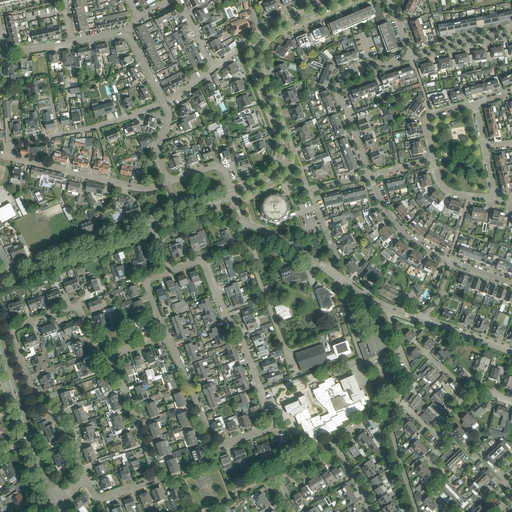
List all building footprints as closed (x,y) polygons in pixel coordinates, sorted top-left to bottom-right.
[(86,6),(85,0),(74,3),(75,9),(73,9),(73,10),(84,7),(86,6)] [(200,0),(197,0),(190,4),(192,9),(203,4),(200,0)] [(275,3),(278,1),(277,0),(267,0),(269,3),(272,12),(276,10),(278,9),(275,3)] [(272,12),(269,3),(263,5),(262,1),(259,3),(261,9),(264,7),(267,13),(268,13),(269,13),(272,12)] [(416,12),(418,6),(409,1),(408,2),(407,4),(407,5),(406,7),(414,11),(416,12)] [(374,17),(378,27),(388,23),(388,22),(386,22),(383,15),(380,15),(380,13),(382,12),(382,11),(381,10),(381,9),(380,8),(379,8),(378,7),(377,7),(376,7),(375,7),(373,8),(372,6),(370,7),(374,17)] [(73,10),(74,15),(85,13),(84,7),(73,10)] [(362,11),(366,21),(374,17),(370,7),(362,11)] [(411,16),(414,11),(406,7),(405,9),(404,9),(404,11),(403,12),(409,15),(411,20),(413,19),(412,17),(411,16)] [(173,18),(178,16),(174,8),(169,10),(173,18)] [(195,14),(197,19),(206,14),(203,9),(195,14)] [(169,10),(164,13),(168,21),(173,18),(169,10)] [(359,24),(366,21),(362,11),(354,14),(359,24)] [(128,12),(120,14),(123,24),(129,23),(127,16),(130,16),(130,17),(128,12)] [(248,17),(246,12),(239,15),(241,20),(231,24),(235,34),(250,27),(248,22),(247,23),(246,19),(248,17)] [(87,19),(85,13),(74,15),(76,21),(87,19)] [(168,21),(164,13),(159,16),(163,24),(168,21)] [(502,21),(506,20),(505,13),(497,15),(499,25),(502,24),(502,21)] [(117,26),(123,24),(120,14),(114,15),(117,26)] [(207,23),(216,18),(218,17),(218,16),(216,18),(215,16),(208,19),(206,14),(197,19),(200,24),(205,21),(207,23)] [(350,27),(359,24),(354,14),(346,17),(350,27)] [(111,27),(117,26),(114,15),(109,16),(111,27)] [(499,25),(497,15),(490,16),(491,23),(496,22),(496,25),(499,25)] [(105,28),(111,27),(109,16),(103,18),(105,28)] [(163,24),(159,16),(154,18),(159,29),(162,28),(160,25),(163,24)] [(487,24),(491,23),(490,16),(483,17),(484,28),(488,27),(487,24)] [(342,31),(350,27),(346,17),(338,21),(342,31)] [(481,28),(484,28),(483,17),(475,19),(477,26),(481,25),(481,28)] [(98,24),(99,28),(99,30),(105,28),(103,18),(97,19),(97,21),(98,24)] [(205,33),(213,29),(211,24),(217,21),(216,18),(207,23),(208,25),(202,28),(203,29),(202,30),(202,31),(203,33),(204,33),(205,33)] [(76,21),(77,27),(88,25),(87,19),(76,21)] [(412,28),(420,25),(418,19),(409,22),(410,26),(411,25),(412,28)] [(477,26),(475,19),(468,20),(470,30),(473,30),(472,27),(477,26)] [(467,31),(470,30),(468,20),(460,22),(462,29),(466,28),(467,31)] [(333,35),(342,31),(338,21),(328,25),(330,32),(332,31),(333,35)] [(458,30),(462,29),(460,22),(453,23),(455,33),(458,33),(458,30)] [(378,27),(381,36),(391,32),(388,23),(378,27)] [(455,33),(453,23),(446,24),(447,32),(451,31),(452,34),(455,33)] [(135,29),(138,34),(148,29),(145,24),(135,29)] [(413,34),(422,31),(424,30),(422,24),(420,25),(412,28),(413,30),(412,31),(413,34)] [(447,32),(446,24),(435,26),(437,31),(438,34),(440,34),(440,36),(443,35),(443,32),(447,32)] [(89,30),(88,25),(77,27),(78,33),(89,30)] [(318,29),(322,38),(324,37),(325,40),(331,37),(328,31),(326,32),(323,27),(322,27),(321,27),(320,27),(319,28),(319,29),(318,29)] [(56,38),(53,28),(48,29),(50,37),(53,37),(53,39),(56,38)] [(138,34),(141,40),(150,35),(148,29),(138,34)] [(183,29),(174,34),(176,39),(186,34),(183,29)] [(218,36),(222,34),(224,33),(223,30),(219,32),(218,30),(215,32),(213,29),(205,33),(205,34),(204,35),(205,38),(206,38),(207,38),(216,34),(217,37),(218,36)] [(319,40),(322,38),(318,29),(317,30),(316,29),(315,29),(314,30),(313,31),(312,32),(314,37),(312,38),(314,44),(320,42),(319,40)] [(42,42),(45,41),(42,30),(36,32),(38,40),(42,39),(42,42)] [(415,37),(416,39),(424,36),(422,31),(413,34),(414,37),(415,37)] [(381,36),(384,44),(394,41),(391,32),(381,36)] [(189,40),(186,34),(176,39),(179,45),(189,40)] [(314,44),(312,38),(311,37),(309,38),(307,34),(305,35),(304,34),(303,34),(302,34),(301,35),(305,45),(309,44),(310,45),(311,46),(314,44)] [(141,40),(143,45),(153,40),(150,35),(141,40)] [(298,36),(298,37),(298,38),(296,39),(298,43),(295,44),(300,57),(303,55),(303,54),(302,51),(307,49),(305,45),(301,35),(300,35),(299,36),(298,36)] [(424,36),(416,39),(417,42),(416,42),(417,45),(421,44),(422,47),(432,44),(430,40),(428,41),(426,36),(424,36)] [(210,43),(212,48),(221,44),(218,39),(210,43)] [(156,46),(153,40),(143,45),(146,50),(144,51),(145,52),(154,46),(156,46)] [(179,45),(182,50),(192,45),(189,40),(179,45)] [(111,50),(112,56),(112,57),(113,62),(118,59),(117,56),(118,56),(117,53),(120,53),(120,51),(123,50),(122,41),(115,43),(116,49),(111,50)] [(278,51),(276,53),(282,57),(284,55),(285,55),(290,49),(290,50),(294,49),(290,41),(287,42),(287,43),(284,48),(279,45),(276,50),(278,51)] [(394,41),(384,44),(387,53),(391,51),(391,53),(396,51),(398,51),(394,41)] [(193,44),(192,45),(182,50),(183,49),(186,55),(196,49),(193,44)] [(224,49),(221,44),(212,48),(215,53),(218,52),(220,56),(225,51),(224,49)] [(100,54),(102,53),(101,45),(95,46),(97,55),(94,56),(94,58),(95,65),(96,70),(99,69),(100,69),(100,68),(101,67),(101,66),(100,66),(100,65),(99,65),(99,64),(98,64),(97,57),(100,57),(100,54)] [(145,52),(147,57),(157,52),(154,46),(145,52)] [(504,58),(507,58),(506,50),(506,52),(504,52),(503,48),(500,48),(500,46),(497,47),(498,58),(504,57),(504,58)] [(83,48),(85,58),(86,64),(91,63),(91,58),(89,47),(83,48)] [(489,52),(488,53),(490,61),(493,60),(493,59),(498,58),(497,47),(493,47),(493,49),(491,49),(491,54),(489,54),(488,53),(489,53),(489,52)] [(79,57),(75,57),(76,59),(77,66),(77,68),(81,67),(80,60),(79,59),(85,58),(83,48),(77,49),(79,57)] [(199,55),(196,49),(186,55),(189,60),(199,55)] [(351,49),(349,49),(353,60),(358,58),(356,50),(353,51),(351,49)] [(479,50),(481,61),(486,60),(487,61),(490,61),(488,53),(488,54),(486,55),(485,50),(482,51),(482,49),(479,50)] [(333,57),(326,50),(323,53),(330,60),(333,57)] [(473,65),(473,66),(475,65),(475,61),(481,61),(479,50),(475,50),(476,52),(473,52),(474,57),(471,57),(471,55),(470,55),(473,65)] [(72,56),(72,55),(70,55),(69,52),(63,53),(64,56),(63,56),(64,63),(65,63),(65,65),(71,64),(71,67),(73,67),(75,78),(78,77),(77,68),(77,66),(76,59),(75,57),(75,55),(72,56)] [(147,57),(150,62),(160,57),(157,52),(147,57)] [(340,52),(339,53),(343,64),(348,62),(345,54),(342,55),(340,52)] [(453,60),(455,68),(458,67),(458,66),(464,64),(461,53),(457,54),(458,56),(455,56),(456,61),(454,62),(453,60),(454,60),(453,60)] [(473,66),(473,65),(470,55),(468,56),(467,53),(465,54),(464,53),(461,53),(464,64),(469,63),(470,65),(473,65),(473,66)] [(51,54),(51,55),(50,55),(51,64),(55,63),(55,69),(59,68),(57,54),(53,54),(51,54)] [(322,54),(319,56),(324,61),(321,68),(332,72),(334,67),(327,64),(327,63),(329,61),(322,54)] [(189,60),(192,65),(202,60),(199,55),(189,60)] [(113,62),(113,63),(112,66),(120,62),(125,70),(128,68),(127,65),(133,62),(130,57),(125,59),(123,57),(118,59),(113,62)] [(163,62),(160,57),(150,62),(153,67),(163,62)] [(452,68),(455,68),(453,60),(454,62),(451,62),(450,58),(447,59),(447,57),(443,58),(446,69),(452,67),(452,68)] [(436,64),(438,72),(441,71),(441,70),(446,69),(443,58),(440,59),(440,60),(438,61),(439,64),(436,64)] [(34,71),(32,61),(28,61),(27,61),(27,59),(21,60),(22,66),(21,66),(21,67),(22,67),(22,71),(23,73),(34,71)] [(204,66),(202,60),(192,65),(194,71),(204,66)] [(153,67),(156,73),(165,68),(163,62),(153,67)] [(438,74),(438,72),(436,64),(436,65),(436,66),(434,67),(432,63),(430,63),(429,62),(426,63),(429,73),(430,76),(438,74)] [(5,64),(4,64),(5,76),(10,75),(11,79),(11,80),(12,80),(18,79),(17,66),(16,66),(13,67),(13,66),(12,66),(12,65),(13,65),(12,63),(9,64),(8,63),(5,63),(5,64)] [(227,67),(221,72),(225,77),(229,73),(233,77),(239,72),(236,67),(237,66),(234,63),(227,68),(227,67)] [(418,69),(420,77),(424,76),(423,75),(429,73),(426,63),(423,64),(423,65),(420,66),(422,70),(419,71),(418,69)] [(284,64),(275,67),(277,73),(276,74),(281,87),(292,83),(284,64)] [(411,67),(406,69),(410,80),(418,78),(415,71),(413,72),(411,67)] [(128,74),(129,78),(138,73),(136,68),(130,71),(128,68),(125,70),(123,71),(124,73),(125,76),(128,74)] [(319,73),(323,74),(330,77),(332,72),(321,68),(319,73)] [(406,69),(401,71),(405,82),(410,80),(406,69)] [(187,81),(184,76),(182,71),(177,74),(182,84),(187,81)] [(403,82),(405,82),(401,71),(396,72),(399,80),(402,79),(403,82)] [(141,78),(138,73),(129,78),(131,81),(129,82),(131,87),(137,84),(135,81),(143,77),(141,78)] [(319,73),(317,78),(328,82),(330,77),(323,74),(319,73)] [(171,77),(176,87),(182,84),(177,74),(171,77)] [(391,74),(386,76),(388,84),(391,83),(392,86),(395,85),(391,74)] [(506,77),(503,78),(502,76),(498,77),(500,80),(503,87),(509,84),(506,77)] [(171,90),(176,87),(171,77),(166,80),(171,90)] [(37,88),(47,85),(45,78),(35,81),(37,88)] [(326,87),(328,82),(317,78),(317,80),(320,82),(319,84),(326,87)] [(166,80),(160,82),(166,92),(171,90),(166,80)] [(236,93),(245,90),(241,80),(232,84),(232,86),(233,89),(234,89),(236,93)] [(377,82),(372,84),(375,92),(376,96),(383,94),(381,86),(379,87),(377,82)] [(210,83),(203,87),(209,98),(214,95),(215,98),(217,101),(219,100),(220,101),(223,100),(218,90),(218,91),(216,92),(215,90),(214,90),(210,83)] [(471,95),(477,94),(475,86),(474,83),(469,85),(469,86),(471,95)] [(372,93),(375,92),(372,84),(367,86),(370,97),(372,97),(372,93)] [(369,98),(370,97),(367,86),(362,88),(364,96),(367,95),(369,98)] [(462,93),(465,92),(464,89),(463,87),(463,86),(460,86),(460,88),(454,89),(457,101),(458,101),(459,101),(460,100),(461,100),(463,99),(462,93)] [(300,101),(297,92),(295,87),(286,90),(287,93),(284,94),(288,105),(300,101)] [(150,98),(145,88),(138,92),(141,97),(140,97),(140,99),(141,101),(142,102),(150,98)] [(445,90),(447,97),(450,96),(452,102),(454,102),(455,102),(456,102),(457,101),(454,89),(449,91),(449,89),(445,90)] [(319,100),(330,96),(328,91),(325,92),(324,90),(318,91),(319,94),(320,94),(321,96),(318,99),(319,100)] [(352,94),(349,95),(352,103),(360,101),(356,90),(351,91),(352,94)] [(444,98),(447,97),(445,90),(442,91),(443,92),(437,94),(440,105),(441,105),(443,105),(443,104),(446,104),(444,98)] [(191,98),(190,98),(198,112),(202,110),(199,105),(206,102),(200,91),(193,94),(194,94),(195,96),(193,96),(193,98),(191,98)] [(422,99),(425,98),(422,91),(418,93),(419,95),(411,104),(421,112),(425,107),(420,104),(422,102),(421,100),(422,99)] [(437,93),(427,95),(429,102),(433,101),(434,107),(437,106),(439,106),(439,105),(440,105),(437,94),(437,93)] [(251,105),(247,94),(235,99),(236,103),(238,103),(240,109),(239,109),(240,113),(244,111),(248,110),(247,106),(251,105)] [(125,110),(134,107),(131,98),(121,101),(123,108),(124,107),(125,110)] [(50,99),(38,101),(40,111),(51,109),(50,99)] [(92,107),(95,117),(115,111),(113,101),(98,105),(97,101),(91,102),(92,107)] [(188,110),(187,107),(186,107),(185,105),(189,104),(187,101),(181,104),(183,107),(184,108),(177,112),(180,118),(190,113),(191,113),(191,112),(191,111),(191,110),(190,110),(189,110),(188,110)] [(321,105),(322,109),(323,110),(334,106),(332,101),(324,104),(321,105)] [(495,106),(494,103),(488,104),(489,108),(483,109),(484,112),(485,112),(485,115),(493,113),(492,107),(495,106)] [(411,104),(406,111),(411,116),(413,113),(418,117),(421,112),(411,104)] [(300,106),(290,110),(294,122),(303,118),(300,110),(301,110),(300,106)] [(336,111),(334,106),(323,110),(324,113),(327,111),(328,114),(336,111)] [(83,109),(71,111),(72,115),(73,122),(80,121),(80,117),(81,117),(81,118),(85,117),(83,109)] [(359,127),(367,123),(369,122),(366,114),(368,114),(367,110),(357,114),(359,121),(357,121),(359,126),(359,127)] [(244,111),(240,113),(238,114),(239,118),(238,119),(239,121),(246,118),(250,127),(246,129),(247,132),(251,130),(260,127),(254,112),(254,113),(251,114),(251,113),(245,115),(244,111)] [(43,114),(46,130),(55,128),(54,120),(51,121),(49,115),(52,114),(52,112),(43,114)] [(26,122),(27,130),(39,128),(37,119),(36,113),(31,114),(32,121),(26,122)] [(61,115),(61,119),(62,125),(65,125),(65,126),(66,126),(68,126),(68,125),(68,124),(69,124),(68,118),(70,117),(69,113),(63,113),(63,115),(62,115),(61,115)] [(329,116),(326,118),(328,124),(339,120),(337,114),(330,117),(329,116)] [(385,126),(389,124),(391,124),(390,121),(389,115),(383,117),(385,126)] [(157,120),(147,117),(146,122),(147,122),(146,126),(148,127),(146,132),(151,134),(153,128),(156,129),(157,124),(156,124),(157,120)] [(185,132),(191,129),(188,123),(189,122),(187,119),(186,118),(180,121),(181,124),(179,126),(182,132),(185,131),(185,132)] [(20,119),(12,121),(12,123),(9,123),(11,131),(13,130),(15,136),(22,135),(20,119)] [(134,123),(126,126),(129,134),(141,129),(138,121),(134,122),(134,123)] [(407,125),(408,130),(418,129),(417,123),(411,124),(411,121),(403,123),(402,124),(403,125),(404,126),(407,125)] [(363,131),(364,134),(373,131),(369,122),(367,123),(359,127),(361,132),(363,131)] [(496,125),(487,126),(487,127),(488,126),(489,129),(488,129),(488,132),(500,130),(498,124),(496,125)] [(297,129),(302,143),(311,139),(305,125),(297,129)] [(330,129),(332,134),(343,130),(341,125),(333,128),(330,129)] [(419,134),(418,129),(408,130),(409,136),(407,136),(407,140),(414,138),(414,135),(419,134)] [(111,131),(106,133),(109,142),(118,138),(119,141),(124,140),(121,131),(118,132),(117,130),(111,132),(111,131)] [(332,134),(334,140),(338,138),(338,137),(345,135),(343,130),(332,134)] [(497,130),(488,132),(489,132),(490,135),(489,135),(490,138),(494,137),(494,142),(501,141),(501,136),(498,136),(497,130)] [(365,142),(365,143),(374,139),(372,137),(375,136),(373,131),(364,134),(365,137),(363,138),(365,142)] [(262,139),(259,134),(249,138),(251,144),(254,142),(255,145),(254,145),(257,153),(262,151),(262,150),(266,148),(264,141),(261,142),(260,140),(262,139)] [(139,152),(145,150),(144,146),(152,143),(148,135),(138,139),(142,147),(137,148),(139,152)] [(340,141),(339,140),(335,141),(337,148),(348,143),(346,138),(340,141)] [(85,147),(86,139),(76,139),(76,141),(75,145),(85,147)] [(375,142),(374,139),(365,143),(367,148),(369,147),(371,150),(379,147),(377,141),(375,142)] [(412,147),(412,150),(422,148),(421,142),(415,143),(415,140),(404,142),(406,148),(412,147)] [(66,164),(67,164),(68,158),(71,159),(71,158),(73,151),(74,145),(70,144),(69,150),(63,148),(62,154),(60,162),(61,162),(61,164),(65,165),(66,164)] [(48,153),(47,145),(31,147),(31,148),(27,148),(26,150),(21,150),(21,155),(31,156),(48,159),(49,158),(48,153)] [(193,149),(185,152),(187,157),(186,158),(189,165),(198,162),(195,154),(199,153),(196,145),(192,147),(193,149)] [(312,163),(322,159),(323,159),(329,156),(328,152),(314,158),(310,147),(303,150),(307,161),(311,160),(312,163),(311,163),(312,163)] [(371,159),(380,156),(382,155),(384,154),(383,151),(381,152),(379,147),(371,150),(372,153),(370,154),(371,158),(371,159)] [(201,150),(199,151),(201,156),(203,155),(205,161),(213,158),(210,148),(205,150),(205,149),(202,150),(201,150)] [(340,152),(341,157),(352,153),(350,148),(342,151),(340,152)] [(423,153),(422,148),(412,150),(409,150),(409,151),(411,156),(412,159),(418,158),(418,155),(423,153)] [(103,164),(103,162),(96,160),(98,151),(94,150),(92,163),(95,164),(93,170),(100,172),(103,164)] [(225,164),(227,163),(230,162),(231,163),(235,162),(231,150),(224,152),(223,151),(222,150),(220,151),(219,152),(220,154),(219,154),(222,163),(223,163),(224,164),(225,164)] [(495,159),(496,162),(504,160),(507,160),(506,154),(508,153),(508,151),(504,151),(497,152),(498,155),(494,156),(494,160),(495,159)] [(54,156),(53,155),(52,160),(60,162),(62,154),(55,152),(54,156)] [(133,161),(137,159),(137,158),(143,156),(142,152),(124,159),(126,162),(133,160),(133,161)] [(178,167),(182,166),(182,164),(185,163),(181,152),(173,155),(172,157),(171,156),(168,162),(169,163),(172,169),(175,168),(177,169),(178,167)] [(246,166),(250,165),(246,155),(244,156),(243,153),(239,155),(240,158),(236,159),(239,167),(246,165),(246,166)] [(341,157),(341,158),(342,160),(343,160),(343,163),(354,159),(352,153),(341,157)] [(73,165),(80,167),(82,159),(83,155),(80,155),(78,156),(78,158),(75,157),(74,159),(73,165)] [(380,156),(371,159),(371,160),(372,159),(373,164),(376,163),(377,166),(385,163),(382,155),(380,156)] [(80,167),(87,169),(89,161),(82,159),(80,167)] [(343,163),(345,168),(356,164),(354,159),(343,163)] [(100,172),(108,174),(109,167),(107,167),(107,165),(103,164),(103,162),(103,164),(100,172)] [(319,175),(326,172),(323,164),(317,166),(315,165),(314,167),(310,169),(311,171),(310,173),(311,174),(312,175),(313,177),(314,177),(315,179),(319,178),(319,175)] [(358,169),(356,164),(345,168),(345,169),(349,169),(350,172),(358,169)] [(126,169),(127,167),(122,166),(121,174),(131,176),(133,168),(129,167),(128,170),(126,169)] [(33,167),(31,174),(41,176),(43,170),(33,167)] [(16,181),(16,179),(20,179),(20,182),(25,183),(27,174),(22,172),(23,170),(14,168),(11,180),(16,181)] [(43,170),(41,176),(39,183),(40,183),(39,186),(41,187),(43,187),(44,181),(48,182),(50,172),(43,170)] [(416,184),(420,183),(430,180),(428,175),(423,176),(422,170),(415,172),(416,178),(416,184)] [(63,183),(65,175),(50,172),(48,182),(49,183),(54,184),(55,181),(63,183)] [(404,178),(398,179),(400,190),(406,188),(404,178)] [(394,191),(400,190),(398,179),(392,181),(394,191)] [(430,180),(420,183),(416,184),(417,189),(419,189),(420,191),(421,191),(423,196),(427,193),(426,187),(431,186),(430,180)] [(392,181),(386,182),(389,193),(394,191),(392,181)] [(79,193),(80,185),(70,182),(68,190),(79,193)] [(104,194),(105,186),(87,183),(86,191),(104,194)] [(511,183),(509,184),(501,186),(502,188),(501,188),(501,192),(506,191),(507,194),(509,193),(510,194),(511,194),(511,183)] [(365,188),(359,189),(361,200),(367,199),(365,188)] [(356,202),(361,200),(359,189),(353,191),(356,202)] [(42,190),(33,195),(37,202),(38,201),(40,207),(48,203),(42,190)] [(431,204),(434,202),(440,194),(436,190),(432,195),(430,193),(425,198),(428,200),(427,201),(431,204)] [(353,191),(347,192),(350,203),(356,202),(353,191)] [(338,204),(344,203),(341,194),(341,192),(335,193),(338,204)] [(341,194),(344,203),(344,204),(350,203),(347,192),(341,194)] [(284,222),(285,222),(284,220),(287,218),(287,217),(289,215),(289,212),(290,211),(289,207),(291,207),(289,207),(289,203),(288,202),(289,202),(287,200),(286,198),(285,198),(285,197),(284,197),(285,194),(284,194),(283,197),(281,196),(282,193),(281,195),(278,194),(270,195),(267,197),(266,195),(267,197),(264,199),(261,206),(261,210),(259,210),(261,210),(261,214),(266,220),(269,221),(268,223),(269,223),(269,222),(273,223),(280,222),(283,220),(284,222)] [(335,193),(329,195),(332,206),(338,204),(335,193)] [(89,194),(86,196),(90,205),(94,203),(90,194),(89,194)] [(440,194),(434,202),(438,205),(436,207),(438,210),(443,204),(441,202),(445,198),(440,194)] [(127,197),(120,195),(119,202),(125,204),(126,208),(125,209),(128,217),(141,212),(138,204),(134,206),(132,201),(130,202),(129,199),(126,198),(127,197)] [(326,207),(332,206),(329,195),(323,196),(326,207)] [(20,197),(16,199),(24,216),(28,214),(20,197)] [(446,206),(444,206),(442,210),(447,212),(453,214),(456,202),(451,200),(449,206),(446,205),(446,206)] [(399,214),(406,208),(408,207),(404,201),(401,202),(396,205),(398,208),(396,209),(399,214)] [(458,215),(461,216),(463,210),(460,209),(462,204),(456,202),(453,214),(458,216),(458,215)] [(67,207),(63,209),(67,217),(71,216),(69,210),(67,207)] [(399,214),(403,218),(410,213),(406,208),(399,214)] [(477,222),(477,218),(479,209),(473,208),(472,213),(469,213),(469,214),(466,214),(465,219),(471,220),(471,221),(477,222)] [(484,209),(479,209),(477,218),(477,222),(486,223),(487,215),(484,215),(484,209)] [(497,226),(498,222),(500,212),(494,211),(493,216),(490,216),(489,223),(492,223),(491,225),(497,226)] [(368,224),(371,222),(379,217),(377,214),(376,212),(370,215),(370,214),(364,216),(365,219),(368,224)] [(505,213),(500,212),(498,222),(497,226),(501,227),(502,227),(502,226),(503,226),(503,225),(506,226),(507,219),(504,219),(505,213)] [(352,213),(350,214),(346,215),(342,216),(336,217),(338,222),(330,225),(335,237),(337,236),(337,237),(338,237),(340,237),(341,236),(340,235),(343,234),(340,227),(347,224),(345,219),(350,217),(352,220),(354,218),(352,213)] [(414,217),(410,213),(403,218),(407,223),(414,217)] [(381,220),(379,217),(371,222),(374,227),(371,228),(373,231),(380,227),(378,228),(377,225),(382,222),(381,220)] [(413,229),(419,222),(415,218),(409,225),(413,229)] [(81,225),(84,233),(90,231),(90,232),(95,230),(91,220),(87,222),(88,223),(81,225)] [(424,226),(419,222),(413,229),(418,233),(424,226)] [(378,233),(382,237),(389,230),(387,228),(385,226),(380,230),(378,228),(380,227),(373,231),(376,234),(378,233)] [(422,237),(428,230),(424,226),(418,233),(422,237)] [(228,230),(221,233),(224,241),(217,243),(220,249),(230,246),(229,245),(234,243),(233,240),(232,240),(228,230)] [(389,245),(387,244),(391,240),(390,241),(388,239),(393,235),(391,233),(389,230),(382,237),(379,239),(383,243),(382,244),(382,245),(385,249),(389,245)] [(205,245),(209,244),(204,231),(198,233),(199,235),(189,239),(191,244),(194,252),(198,251),(197,250),(206,247),(205,245)] [(425,239),(430,241),(434,234),(429,231),(425,239)] [(344,242),(338,245),(342,253),(344,251),(346,255),(353,251),(350,248),(352,247),(351,244),(354,242),(350,234),(342,239),(344,242)] [(440,236),(434,234),(430,241),(435,244),(440,236)] [(435,244),(440,247),(445,239),(440,236),(435,244)] [(169,245),(174,260),(185,256),(183,252),(187,251),(182,237),(175,240),(177,245),(170,247),(169,245)] [(453,243),(445,239),(440,247),(440,248),(443,249),(445,250),(447,247),(451,249),(453,243)] [(395,255),(397,252),(404,245),(401,243),(399,241),(395,246),(393,244),(394,243),(389,249),(395,255)] [(463,256),(466,249),(467,246),(457,242),(456,248),(460,249),(458,254),(463,256)] [(12,245),(4,248),(7,253),(10,251),(13,260),(18,258),(21,257),(27,255),(22,244),(19,245),(20,247),(15,249),(14,247),(13,248),(12,245)] [(395,255),(403,261),(406,256),(404,254),(408,249),(406,247),(404,245),(397,252),(395,255)] [(134,249),(134,251),(136,250),(140,261),(134,263),(135,268),(141,266),(142,269),(151,266),(145,251),(144,251),(142,246),(134,249)] [(467,246),(466,249),(463,256),(469,258),(473,248),(467,246)] [(469,258),(474,260),(477,252),(474,251),(474,248),(473,248),(469,258)] [(385,250),(382,253),(390,260),(392,258),(385,250)] [(480,254),(477,252),(474,260),(479,262),(483,252),(482,251),(480,254)] [(123,252),(114,255),(116,261),(125,257),(123,252)] [(410,266),(417,255),(414,253),(412,252),(409,257),(406,256),(407,255),(406,256),(403,261),(406,263),(410,266)] [(479,262),(485,264),(488,256),(485,255),(485,252),(483,252),(479,262)] [(489,253),(488,256),(485,264),(490,266),(492,261),(495,262),(497,256),(489,253)] [(420,257),(417,255),(410,266),(415,269),(419,271),(421,266),(422,264),(421,265),(419,264),(422,258),(420,257)] [(220,265),(222,270),(232,267),(229,256),(223,258),(224,259),(216,262),(217,266),(220,265)] [(505,259),(497,256),(495,262),(498,263),(496,268),(501,270),(505,259)] [(351,259),(352,261),(346,266),(353,274),(359,269),(355,264),(357,261),(354,257),(351,259)] [(501,270),(507,272),(511,261),(505,259),(501,270)] [(360,266),(361,267),(364,269),(368,263),(364,260),(360,266)] [(427,275),(428,272),(432,263),(429,262),(427,261),(424,267),(421,266),(419,271),(427,275)] [(110,265),(115,277),(119,276),(120,279),(127,277),(123,266),(117,268),(116,263),(110,265)] [(436,265),(432,263),(428,272),(433,275),(432,277),(435,279),(438,272),(438,273),(435,272),(438,266),(435,265),(436,265)] [(232,267),(222,270),(224,276),(221,277),(223,281),(231,278),(231,279),(236,277),(232,267)] [(364,281),(365,281),(367,279),(369,280),(368,281),(374,284),(377,277),(380,279),(383,273),(370,267),(367,271),(366,270),(360,277),(361,278),(360,278),(361,280),(363,281),(364,281)] [(279,269),(279,270),(278,270),(278,271),(278,272),(279,272),(279,273),(280,274),(281,274),(282,274),(283,278),(285,277),(287,284),(300,279),(302,283),(308,281),(305,270),(292,274),(291,270),(291,271),(290,268),(284,270),(284,269),(283,269),(283,268),(282,268),(281,268),(280,268),(280,269),(279,269)] [(198,275),(197,271),(190,273),(192,279),(193,284),(200,281),(198,275)] [(463,289),(468,291),(471,283),(466,282),(468,277),(466,276),(465,274),(463,275),(461,275),(460,277),(457,278),(457,279),(458,278),(459,280),(458,284),(464,286),(463,289)] [(185,275),(178,278),(181,286),(185,285),(185,286),(188,285),(186,280),(187,280),(185,275)] [(91,293),(100,290),(96,279),(96,280),(95,278),(92,279),(91,277),(85,280),(84,276),(79,278),(82,285),(88,283),(89,286),(88,286),(89,288),(89,289),(90,289),(91,293)] [(77,279),(70,282),(74,290),(77,289),(77,290),(80,289),(77,279)] [(385,279),(378,292),(403,306),(407,297),(386,286),(388,281),(389,280),(387,279),(387,280),(385,279)] [(471,283),(468,291),(471,292),(472,289),(477,291),(477,294),(479,288),(481,282),(480,281),(479,280),(478,279),(477,280),(475,280),(473,286),(470,285),(471,283)] [(173,280),(166,282),(170,293),(177,291),(181,302),(182,301),(184,301),(177,284),(175,285),(173,280)] [(74,290),(70,282),(64,284),(67,294),(71,293),(70,292),(74,290)] [(226,289),(229,298),(241,293),(237,283),(233,284),(234,286),(226,289)] [(422,292),(416,283),(414,285),(415,287),(412,288),(417,296),(422,292)] [(481,289),(479,288),(477,294),(482,295),(482,293),(486,294),(487,291),(489,285),(488,284),(488,283),(486,283),(485,283),(484,283),(481,289)] [(328,310),(332,305),(329,296),(328,297),(327,295),(329,292),(318,284),(314,289),(316,291),(317,292),(323,309),(327,308),(328,310)] [(197,301),(194,293),(191,285),(188,286),(194,302),(197,301)] [(128,299),(139,295),(136,286),(124,290),(125,293),(127,293),(128,295),(127,297),(128,299)] [(494,300),(494,297),(496,294),(498,288),(497,287),(496,286),(494,286),(492,286),(490,292),(487,291),(486,294),(485,297),(494,300)] [(164,293),(163,288),(156,290),(160,302),(166,299),(168,304),(171,303),(167,292),(164,293)] [(499,299),(503,301),(504,297),(506,291),(505,290),(505,289),(503,289),(502,289),(501,289),(498,295),(496,294),(494,297),(494,300),(499,302),(499,299)] [(60,290),(53,293),(56,302),(60,300),(60,301),(63,300),(60,290)] [(507,298),(504,297),(503,301),(502,303),(507,305),(508,302),(511,304),(511,301),(511,291),(511,292),(510,292),(509,292),(507,298)] [(46,295),(50,305),(53,304),(53,303),(56,302),(53,293),(46,295)] [(245,303),(241,293),(229,298),(232,307),(240,304),(241,305),(245,303)] [(41,297),(34,300),(38,308),(41,307),(41,308),(44,307),(41,297)] [(210,302),(208,298),(201,301),(202,304),(198,305),(199,308),(212,303),(211,301),(210,302)] [(28,302),(31,312),(35,311),(34,310),(38,308),(34,300),(28,302)] [(102,300),(89,304),(92,312),(103,308),(101,304),(103,303),(102,300)] [(14,303),(18,312),(21,311),(21,312),(24,311),(21,301),(14,303)] [(144,309),(142,304),(141,301),(133,304),(132,304),(135,312),(144,309)] [(7,303),(4,304),(7,311),(9,310),(11,315),(15,314),(14,313),(18,312),(14,303),(9,305),(9,304),(8,303),(7,303)] [(213,306),(212,303),(199,308),(200,311),(204,309),(206,312),(213,310),(211,306),(213,306)] [(284,319),(290,317),(288,310),(290,310),(289,308),(288,305),(288,304),(287,303),(285,303),(285,304),(278,306),(277,306),(275,307),(275,309),(277,312),(276,312),(277,314),(279,314),(280,318),(281,321),(284,319)] [(103,314),(94,317),(95,322),(97,321),(99,326),(100,325),(101,327),(111,323),(107,313),(112,311),(111,308),(103,311),(104,314),(103,314)] [(243,318),(244,322),(255,318),(254,314),(253,314),(251,308),(242,312),(244,317),(243,318)] [(462,309),(459,318),(461,318),(460,323),(466,325),(467,326),(468,324),(471,325),(474,317),(471,316),(472,312),(462,309)] [(202,317),(203,319),(216,315),(215,313),(214,313),(213,310),(206,312),(207,315),(202,317)] [(444,310),(442,317),(446,319),(449,320),(454,322),(457,314),(444,310)] [(206,325),(207,328),(212,326),(211,323),(217,321),(216,318),(217,317),(216,315),(203,319),(204,322),(206,325)] [(179,319),(178,316),(171,318),(172,322),(171,322),(172,324),(185,320),(184,317),(179,319)] [(255,318),(244,322),(246,326),(247,325),(249,331),(258,328),(256,322),(257,322),(256,320),(255,318)] [(483,331),(484,329),(487,330),(489,322),(486,321),(479,319),(478,324),(477,323),(475,328),(483,331)] [(72,322),(69,323),(72,332),(74,337),(75,340),(82,338),(81,335),(77,336),(76,334),(75,334),(76,332),(76,331),(79,330),(75,320),(72,321),(72,322)] [(174,326),(175,330),(183,327),(182,324),(186,323),(185,320),(172,324),(173,327),(174,326)] [(66,335),(72,332),(69,323),(66,325),(65,324),(62,325),(64,331),(61,332),(64,339),(67,338),(66,335)] [(58,336),(62,345),(65,344),(64,339),(61,332),(58,333),(54,324),(48,326),(51,335),(52,338),(58,336)] [(499,336),(499,334),(502,335),(505,328),(502,327),(495,324),(493,329),(491,334),(499,336)] [(44,337),(51,335),(48,326),(41,328),(44,337)] [(213,329),(212,326),(207,328),(208,331),(212,329),(213,332),(209,334),(210,337),(222,332),(221,330),(220,330),(219,327),(213,329)] [(183,327),(175,330),(177,333),(175,333),(176,336),(189,331),(188,329),(184,330),(183,327)] [(254,342),(256,347),(268,343),(267,340),(264,341),(261,335),(265,333),(263,330),(257,332),(258,336),(252,338),(252,337),(251,337),(253,342),(254,342)] [(419,338),(424,332),(420,330),(416,334),(414,332),(413,333),(410,331),(404,337),(410,342),(416,336),(419,338)] [(184,339),(185,342),(191,340),(190,338),(187,339),(186,336),(190,334),(189,331),(176,336),(177,338),(178,338),(180,341),(184,339)] [(223,334),(222,332),(210,337),(211,339),(215,338),(216,341),(223,338),(222,335),(223,334)] [(376,338),(375,334),(364,338),(365,339),(362,341),(362,343),(360,344),(362,351),(361,351),(363,356),(364,355),(366,359),(372,357),(372,358),(381,355),(379,350),(390,346),(386,334),(376,338)] [(30,338),(33,347),(39,344),(36,335),(33,336),(33,337),(30,338)] [(33,347),(30,338),(26,339),(26,338),(23,339),(26,349),(29,348),(31,353),(28,354),(29,357),(36,355),(35,352),(33,347)] [(214,348),(226,344),(225,341),(224,342),(223,338),(216,341),(217,344),(213,345),(214,348)] [(430,338),(424,345),(429,350),(436,343),(433,340),(432,341),(430,338)] [(191,340),(185,342),(186,345),(185,346),(186,349),(185,350),(186,352),(198,347),(197,345),(193,346),(191,340)] [(73,352),(74,352),(84,348),(81,341),(73,344),(71,345),(73,352)] [(332,346),(337,358),(351,353),(347,341),(332,346)] [(234,342),(222,347),(223,350),(227,348),(228,351),(235,349),(234,345),(235,345),(234,342)] [(268,355),(268,352),(266,347),(269,346),(268,343),(256,347),(258,353),(257,353),(259,358),(259,357),(268,354),(268,355)] [(322,345),(307,350),(295,354),(301,371),(328,362),(322,345)] [(198,347),(186,352),(186,354),(188,354),(189,357),(196,354),(195,352),(199,350),(198,347)] [(84,348),(74,352),(75,354),(77,354),(78,357),(86,354),(85,351),(84,348),(84,349),(84,348)] [(159,356),(157,357),(160,366),(163,374),(167,373),(162,361),(164,360),(163,359),(167,358),(164,350),(162,350),(161,349),(157,350),(159,356)] [(238,354),(238,352),(236,352),(235,349),(228,351),(229,354),(225,356),(226,359),(238,354)] [(414,361),(410,365),(412,369),(419,361),(416,359),(421,354),(415,349),(413,351),(411,349),(407,353),(410,355),(409,356),(414,361)] [(442,350),(439,352),(435,356),(441,361),(446,356),(448,359),(452,354),(447,350),(444,353),(442,350)] [(152,352),(146,354),(149,364),(156,362),(158,367),(160,366),(157,357),(156,356),(154,356),(152,352)] [(37,366),(46,362),(50,361),(47,354),(35,358),(36,359),(32,361),(34,366),(37,365),(37,366)] [(196,354),(189,357),(190,360),(189,361),(190,363),(202,359),(201,356),(197,358),(196,354)] [(239,356),(238,354),(226,359),(227,361),(231,359),(232,363),(228,364),(229,367),(235,365),(234,362),(239,360),(238,357),(239,356)] [(144,364),(141,356),(134,358),(136,363),(135,363),(137,370),(145,367),(144,364)] [(477,356),(474,367),(482,370),(486,359),(477,356)] [(195,366),(197,369),(204,366),(203,363),(207,362),(206,359),(193,364),(194,366),(195,366)] [(458,371),(455,373),(461,379),(466,374),(462,370),(464,367),(456,359),(454,362),(459,367),(457,369),(458,371)] [(79,371),(91,367),(88,360),(77,364),(79,371)] [(268,370),(269,372),(278,369),(276,364),(274,365),(273,360),(261,365),(264,371),(268,370)] [(36,368),(37,372),(48,369),(47,365),(51,364),(50,361),(46,362),(37,366),(37,368),(36,368)] [(141,383),(139,378),(135,367),(132,368),(130,362),(124,365),(128,376),(134,374),(136,379),(135,380),(137,384),(141,383)] [(426,362),(418,370),(421,373),(420,374),(420,373),(417,376),(420,379),(420,378),(422,380),(425,377),(433,369),(429,366),(428,367),(427,366),(428,365),(426,362)] [(236,368),(235,365),(229,367),(230,370),(232,369),(233,373),(231,373),(232,376),(245,371),(244,369),(243,369),(241,366),(236,368)] [(204,366),(197,369),(198,372),(197,373),(198,375),(210,371),(209,368),(205,369),(204,366)] [(499,375),(502,376),(505,368),(498,366),(496,369),(493,368),(490,378),(497,381),(499,375)] [(93,373),(91,367),(79,371),(82,377),(93,373)] [(280,374),(278,369),(269,372),(270,375),(266,376),(268,383),(279,379),(278,375),(280,374)] [(434,370),(433,369),(425,377),(426,376),(432,383),(436,379),(434,377),(437,375),(435,373),(437,372),(434,370)] [(210,371),(198,375),(198,377),(200,377),(201,381),(206,378),(207,381),(213,379),(212,376),(208,378),(207,375),(211,373),(210,371)] [(246,373),(245,371),(232,376),(233,378),(237,377),(238,380),(246,377),(244,374),(246,373)] [(44,384),(54,380),(51,381),(50,378),(52,378),(51,374),(43,377),(44,378),(40,380),(42,385),(44,384)] [(163,378),(166,384),(175,381),(172,374),(163,378)] [(319,438),(320,438),(330,434),(329,432),(336,429),(335,427),(341,424),(340,422),(347,419),(346,416),(364,409),(363,406),(371,403),(371,402),(370,403),(367,396),(365,397),(362,390),(360,391),(357,384),(357,385),(356,383),(357,382),(354,375),(346,379),(346,378),(345,378),(347,382),(345,383),(348,389),(342,391),(341,391),(339,385),(336,386),(332,377),(332,378),(326,381),(326,383),(320,386),(321,388),(314,391),(317,399),(316,399),(328,411),(329,414),(320,417),(319,415),(311,418),(308,409),(307,407),(309,406),(305,396),(298,398),(299,401),(285,407),(288,415),(291,413),(292,416),(295,415),(295,416),(296,415),(299,424),(302,423),(306,434),(308,433),(313,444),(319,441),(320,442),(319,438)] [(511,376),(506,375),(502,387),(510,389),(511,382),(511,376)] [(99,384),(100,388),(108,385),(106,378),(103,379),(102,376),(94,379),(96,385),(99,384)] [(247,381),(246,377),(238,380),(240,383),(235,385),(236,387),(249,383),(248,380),(247,381)] [(213,379),(207,381),(208,384),(203,386),(204,390),(203,390),(204,392),(216,388),(213,379)] [(55,384),(54,380),(44,384),(45,386),(44,387),(45,391),(55,387),(54,384),(55,384)] [(177,387),(175,381),(166,384),(168,391),(177,387)] [(449,385),(448,383),(445,386),(442,382),(440,383),(444,387),(451,395),(453,392),(452,391),(453,390),(454,391),(459,387),(454,381),(449,385)] [(249,383),(236,387),(237,390),(242,388),(243,391),(250,389),(248,385),(250,385),(249,383)] [(108,385),(100,388),(95,389),(99,399),(101,398),(109,395),(108,392),(111,391),(108,385)] [(135,388),(137,394),(146,391),(144,385),(135,388)] [(437,393),(436,393),(444,400),(445,399),(445,400),(448,398),(447,396),(448,395),(449,397),(451,395),(444,387),(437,393)] [(216,388),(204,392),(205,395),(206,394),(207,398),(214,395),(213,392),(217,390),(216,388)] [(61,395),(63,401),(71,398),(70,395),(73,394),(72,390),(61,395)] [(149,398),(146,391),(137,394),(140,401),(149,398)] [(417,397),(409,391),(404,398),(407,401),(406,402),(410,405),(417,397)] [(174,395),(176,402),(185,398),(182,392),(174,395)] [(440,404),(444,400),(436,393),(430,400),(433,403),(437,407),(439,405),(438,404),(439,403),(440,404)] [(106,399),(109,406),(120,402),(117,395),(110,398),(109,395),(101,398),(102,401),(106,399)] [(215,398),(214,395),(207,398),(208,401),(207,401),(208,404),(220,399),(219,396),(215,398)] [(249,425),(250,425),(246,414),(247,414),(248,413),(249,413),(247,409),(242,395),(244,402),(237,404),(239,408),(240,409),(242,408),(243,412),(242,413),(241,414),(242,417),(239,418),(238,414),(235,415),(236,416),(238,423),(239,425),(241,424),(243,428),(246,427),(247,428),(250,427),(249,425)] [(63,401),(66,408),(77,404),(75,397),(71,398),(63,401)] [(424,402),(417,397),(410,405),(414,408),(415,407),(417,408),(419,405),(421,407),(424,402)] [(187,405),(185,398),(176,402),(179,408),(187,405)] [(212,409),(218,407),(218,406),(217,403),(221,402),(220,399),(208,404),(209,406),(210,406),(211,409),(212,409)] [(258,406),(255,399),(251,401),(254,408),(250,409),(254,419),(255,418),(261,416),(258,406)] [(122,408),(120,402),(109,406),(111,412),(106,414),(107,417),(116,414),(114,411),(122,408)] [(146,405),(148,412),(157,408),(155,402),(146,405)] [(477,405),(472,410),(478,416),(480,414),(481,414),(486,409),(488,410),(490,404),(485,402),(483,408),(482,409),(477,405)] [(433,403),(426,409),(433,417),(437,414),(436,412),(437,411),(438,413),(440,410),(437,407),(433,403)] [(496,413),(503,415),(501,423),(505,424),(508,418),(509,413),(506,413),(507,409),(499,406),(496,413)] [(74,411),(77,418),(88,413),(87,411),(84,412),(83,408),(74,411)] [(160,415),(157,408),(148,412),(151,418),(160,415)] [(427,410),(420,417),(424,421),(426,419),(428,421),(429,420),(430,421),(433,419),(432,418),(433,417),(426,409),(426,410),(427,410)] [(177,415),(180,422),(188,418),(186,412),(177,415)] [(88,413),(77,418),(79,424),(88,421),(86,417),(89,416),(88,413)] [(117,417),(116,414),(107,417),(111,427),(122,422),(120,416),(117,417)] [(467,425),(464,428),(469,433),(472,430),(470,428),(476,423),(468,414),(462,420),(467,425)] [(510,419),(508,418),(505,424),(502,436),(506,438),(511,422),(511,415),(510,419)] [(151,432),(160,429),(157,422),(168,418),(167,416),(162,418),(153,420),(154,423),(147,426),(149,430),(150,430),(151,432)] [(227,424),(230,432),(237,430),(235,424),(238,423),(236,416),(228,419),(230,423),(227,424)] [(224,431),(221,425),(224,424),(222,417),(216,419),(215,419),(215,421),(216,421),(217,423),(213,424),(216,433),(220,432),(221,432),(221,431),(223,431),(224,431)] [(191,425),(188,418),(180,422),(182,428),(191,425)] [(371,419),(364,424),(370,432),(372,431),(374,430),(374,429),(377,427),(371,419)] [(83,435),(84,437),(93,433),(92,430),(94,429),(93,426),(95,425),(94,422),(98,421),(98,420),(90,423),(89,424),(90,426),(82,429),(84,434),(83,435)] [(56,437),(54,432),(55,432),(52,425),(48,426),(47,421),(39,424),(42,432),(45,430),(48,439),(56,437)] [(408,431),(414,426),(409,421),(403,427),(405,428),(404,429),(404,430),(404,432),(406,433),(408,431)] [(124,429),(122,422),(111,427),(114,436),(122,433),(121,430),(124,429)] [(411,434),(413,436),(418,431),(414,426),(408,431),(406,433),(405,434),(408,437),(411,434)] [(458,437),(455,440),(459,445),(465,439),(462,436),(465,433),(459,427),(453,433),(458,437)] [(166,434),(162,435),(160,429),(151,432),(154,439),(160,436),(161,439),(167,437),(174,434),(173,432),(166,434)] [(195,437),(193,431),(187,433),(186,430),(182,432),(179,433),(180,438),(182,437),(184,441),(187,440),(195,437)] [(93,440),(94,443),(101,441),(100,438),(97,439),(96,435),(94,436),(93,433),(84,437),(86,441),(88,441),(88,442),(93,440)] [(124,439),(125,443),(134,440),(131,433),(120,437),(121,440),(124,439)] [(373,442),(369,436),(367,437),(364,433),(358,437),(362,444),(367,442),(375,454),(380,451),(377,447),(373,442)] [(198,444),(195,437),(187,440),(189,447),(198,444)] [(136,446),(134,440),(125,443),(126,446),(124,447),(125,450),(136,446)] [(504,440),(498,446),(504,453),(506,451),(506,452),(508,449),(504,445),(506,444),(506,443),(504,440)] [(164,441),(156,444),(158,450),(167,447),(164,441)] [(409,449),(414,454),(422,446),(417,441),(411,447),(409,449)] [(272,454),(271,451),(270,449),(270,448),(268,443),(262,445),(257,447),(258,450),(254,451),(256,457),(262,455),(262,454),(266,453),(267,456),(272,454)] [(359,450),(355,444),(348,449),(354,458),(360,453),(363,457),(366,455),(362,448),(359,450)] [(458,451),(455,454),(461,461),(464,458),(464,459),(465,458),(465,457),(466,456),(455,444),(453,446),(455,448),(457,450),(457,451),(458,451)] [(427,451),(422,446),(414,454),(418,459),(420,457),(421,457),(427,451)] [(498,446),(494,450),(500,457),(502,455),(503,455),(505,453),(504,453),(498,446)] [(83,450),(86,457),(95,454),(92,447),(83,450)] [(169,454),(167,447),(158,450),(160,457),(169,454)] [(183,452),(184,455),(189,454),(192,462),(202,459),(202,458),(206,456),(204,450),(199,452),(199,450),(194,452),(193,449),(188,450),(183,452)] [(234,452),(237,460),(237,461),(237,463),(241,462),(240,460),(247,457),(245,454),(246,454),(245,453),(244,449),(238,451),(237,451),(234,452)] [(494,450),(490,454),(496,461),(498,459),(500,457),(494,450)] [(447,456),(450,459),(456,466),(461,461),(455,454),(452,457),(447,452),(445,454),(447,456)] [(54,456),(58,467),(67,464),(63,453),(54,456)] [(133,453),(126,455),(128,461),(130,466),(132,465),(134,470),(141,467),(139,462),(138,460),(136,461),(133,453)] [(97,460),(95,454),(86,457),(88,463),(97,460)] [(229,457),(228,454),(220,457),(221,459),(220,460),(223,466),(224,469),(232,466),(231,463),(229,456),(229,457)] [(490,454),(484,460),(486,462),(488,461),(493,465),(495,462),(496,461),(490,454)] [(365,473),(375,466),(371,460),(373,459),(371,456),(361,463),(362,462),(365,466),(362,468),(365,473)] [(167,461),(169,468),(178,465),(175,458),(167,461)] [(450,459),(444,464),(451,471),(454,468),(455,467),(454,467),(456,466),(450,459)] [(119,469),(124,480),(131,478),(127,467),(130,466),(128,461),(124,462),(123,460),(122,461),(124,465),(123,466),(124,468),(119,469)] [(106,465),(104,461),(99,463),(98,463),(99,466),(95,468),(98,476),(106,474),(103,466),(106,465)] [(9,463),(0,469),(0,472),(1,474),(5,472),(10,479),(8,480),(10,483),(17,479),(15,476),(17,474),(9,463)] [(414,467),(413,469),(407,474),(408,477),(414,472),(416,474),(418,472),(421,475),(427,469),(422,463),(416,470),(414,467)] [(180,471),(178,465),(169,468),(171,475),(180,471)] [(373,479),(380,474),(384,472),(385,472),(383,468),(380,470),(377,465),(375,466),(365,473),(368,477),(371,475),(373,479)] [(332,471),(332,472),(338,481),(344,477),(345,479),(348,477),(341,467),(338,469),(339,470),(338,471),(336,468),(332,471)] [(427,469),(421,475),(423,477),(421,479),(423,482),(432,474),(427,469)] [(489,474),(491,472),(488,469),(482,475),(489,482),(490,480),(491,481),(493,478),(489,474)] [(323,476),(328,483),(329,485),(335,481),(336,483),(339,481),(338,481),(332,472),(329,475),(327,472),(322,475),(323,476)] [(387,478),(384,480),(383,478),(386,476),(384,472),(380,474),(373,479),(371,481),(374,485),(377,484),(379,487),(388,481),(387,478)] [(489,482),(482,475),(481,473),(477,477),(485,485),(487,483),(488,484),(489,482)] [(107,488),(108,488),(108,489),(109,489),(111,488),(112,487),(111,486),(112,486),(110,481),(113,480),(110,475),(103,477),(104,480),(101,481),(102,484),(101,484),(103,489),(106,487),(107,488)] [(317,476),(313,479),(319,489),(325,485),(327,487),(329,485),(328,483),(323,476),(319,479),(317,476)] [(474,483),(481,489),(481,490),(483,488),(485,485),(477,477),(473,481),(474,483)] [(310,485),(306,487),(312,496),(311,494),(319,489),(313,479),(308,482),(310,485)] [(383,497),(390,492),(392,491),(390,488),(388,490),(384,484),(389,481),(388,481),(379,487),(375,490),(378,495),(380,493),(383,497)] [(449,483),(450,483),(449,482),(448,482),(447,481),(440,487),(445,492),(452,485),(449,483)] [(417,492),(418,491),(424,485),(421,483),(415,489),(417,492)] [(479,491),(481,489),(474,483),(468,488),(471,491),(473,489),(477,494),(480,491),(479,491)] [(349,488),(348,485),(338,491),(343,500),(352,494),(349,488)] [(445,492),(450,497),(457,491),(452,485),(445,492)] [(303,492),(299,494),(305,503),(305,502),(305,503),(308,502),(306,500),(312,496),(306,487),(306,486),(301,489),(303,492)] [(162,493),(161,488),(153,491),(157,502),(161,501),(162,503),(166,501),(163,493),(162,493)] [(185,499),(182,491),(179,492),(178,488),(174,490),(174,491),(171,492),(172,497),(169,498),(173,508),(177,507),(174,501),(182,498),(184,499),(185,499)] [(16,504),(20,511),(27,506),(17,491),(6,498),(9,502),(13,499),(16,504)] [(394,498),(392,499),(388,494),(392,491),(390,492),(383,497),(378,500),(382,505),(384,503),(387,507),(396,500),(394,498)] [(420,499),(428,507),(433,501),(429,496),(426,499),(418,491),(417,492),(414,495),(416,502),(420,499)] [(450,497),(447,500),(445,502),(447,504),(452,499),(455,502),(462,496),(457,491),(450,497)] [(152,503),(148,493),(140,496),(144,508),(148,507),(147,505),(152,503)] [(291,501),(297,511),(298,511),(296,508),(305,503),(299,494),(298,493),(294,496),(295,499),(292,501),(291,500),(291,501)] [(346,505),(349,508),(358,502),(354,496),(355,496),(353,493),(352,494),(343,500),(347,498),(350,502),(346,505)] [(258,505),(266,499),(263,494),(262,495),(261,494),(260,495),(260,496),(258,497),(256,494),(250,498),(252,501),(254,500),(258,505)] [(88,501),(85,498),(86,498),(86,497),(85,495),(84,495),(84,496),(83,495),(79,497),(80,498),(76,501),(77,502),(74,504),(78,510),(81,508),(80,507),(88,501)] [(454,511),(455,511),(461,506),(464,504),(467,501),(462,496),(455,502),(458,505),(458,506),(457,506),(457,507),(453,510),(454,511)] [(135,505),(133,498),(124,501),(128,511),(133,509),(132,507),(135,505)] [(270,505),(266,499),(258,505),(261,510),(259,511),(265,511),(269,510),(267,507),(268,506),(268,507),(269,506),(270,505)] [(397,511),(398,511),(400,510),(398,507),(396,509),(392,503),(396,501),(396,500),(387,507),(382,510),(383,511),(397,511)] [(433,501),(428,507),(426,509),(428,511),(436,511),(434,510),(438,506),(433,501)] [(247,511),(250,511),(244,502),(241,505),(245,511),(247,511)] [(358,502),(349,508),(350,507),(353,511),(361,511),(362,511),(358,506),(359,506),(357,503),(358,502)] [(122,511),(119,503),(114,505),(115,509),(112,510),(112,511),(122,511)] [(320,511),(322,511),(318,506),(318,505),(317,503),(309,508),(311,510),(308,511),(320,511)] [(483,508),(485,506),(482,503),(476,509),(479,511),(486,511),(487,511),(483,508)]
